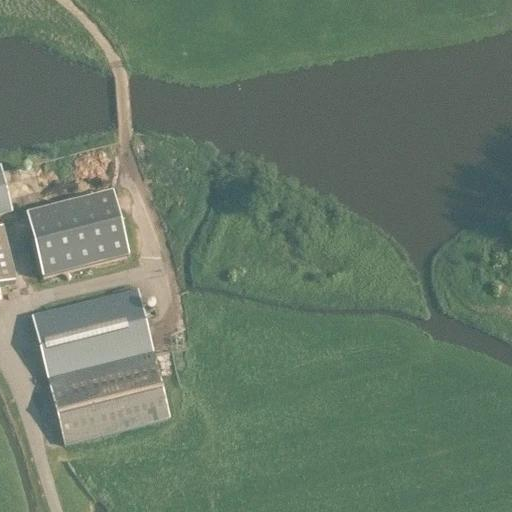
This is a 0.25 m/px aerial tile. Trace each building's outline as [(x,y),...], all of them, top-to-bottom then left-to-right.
[(0,211),(9,209),(0,173),(0,283),(10,281),(0,239),(0,211)] [(39,272),(125,253),(111,189),(24,209),(39,272)] [(30,315),(46,379),(152,352),(136,289),(30,315)] [(47,383),(62,443),(168,416),(153,357),(47,383)] [(55,471),(61,488),(72,485),(66,467),(55,471)]
